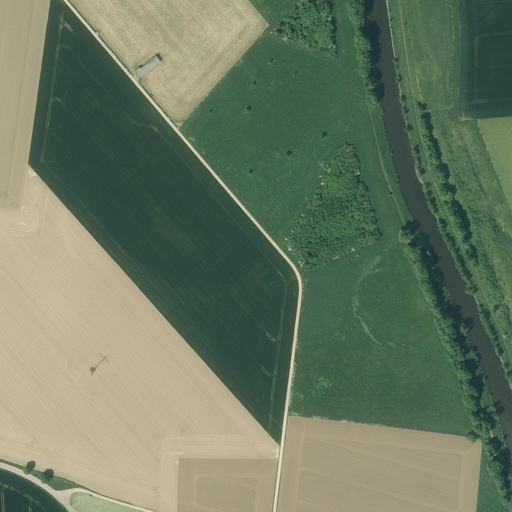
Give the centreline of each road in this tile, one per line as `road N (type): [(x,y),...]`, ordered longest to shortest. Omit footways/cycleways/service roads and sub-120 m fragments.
road 1 (track): [(66,0),(300,278),(274,511)]
road 2 (track): [(351,0),(388,183),(472,376),(510,511)]
road 3 (track): [(511,360),(435,181),(401,0)]
